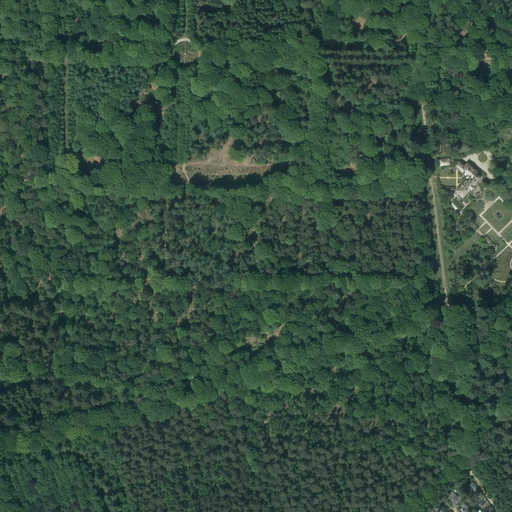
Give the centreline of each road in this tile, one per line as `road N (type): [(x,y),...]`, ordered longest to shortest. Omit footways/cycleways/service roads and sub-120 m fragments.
road 1 (track): [(496,511),(470,472),(451,462),(182,393),(0,357)]
road 2 (track): [(104,416),(447,313)]
